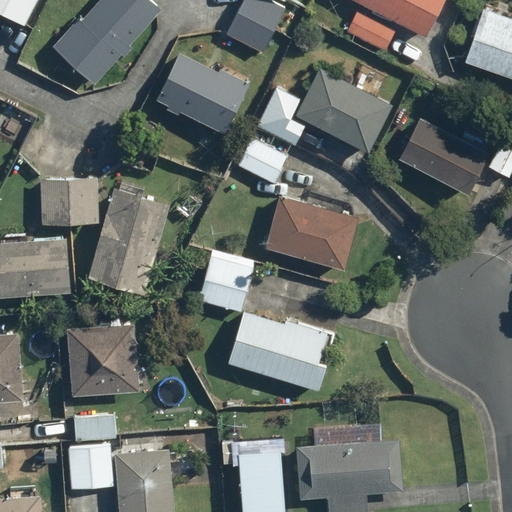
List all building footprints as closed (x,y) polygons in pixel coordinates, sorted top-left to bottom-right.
[(0,0),(0,14),(24,27),(37,0),(0,0)] [(93,84),(120,54),(124,57),(134,46),(130,42),(161,9),(152,0),(97,0),(81,19),(77,16),(51,45),(54,48),(93,84)] [(243,0),(227,34),(262,52),(285,6),(281,4),(283,0),(243,0)] [(356,0),(361,2),(346,30),(383,50),(398,22),(425,37),(444,0),(356,0)] [(473,37),(464,60),(511,77),(511,20),(511,13),(484,4),(479,20),(475,19),(469,35),(473,37)] [(156,98),(167,103),(165,107),(177,114),(179,110),(224,132),(249,82),(217,66),(216,69),(179,51),(156,98)] [(271,85),(251,124),(295,146),(307,121),(368,152),(391,104),(319,68),(303,100),(271,85)] [(400,142),(403,143),(396,159),(468,194),(482,164),(510,178),(511,172),(511,129),(500,124),(486,152),(416,118),(409,132),(406,131),(400,142)] [(287,155),(277,150),(279,145),(272,141),(269,146),(250,136),(236,163),(274,182),(287,155)] [(39,221),(99,221),(99,177),(39,177),(39,221)] [(170,203),(113,186),(87,276),(144,293),(170,203)] [(283,254),(283,251),(345,268),(359,216),(279,194),(264,249),(283,254)] [(65,237),(0,240),(0,295),(68,291),(65,237)] [(210,248),(197,297),(241,309),(254,259),(210,248)] [(244,311),(228,360),(318,390),(327,363),(317,360),(326,332),(281,317),(280,322),(244,311)] [(137,319),(69,322),(72,395),(140,392),(137,319)] [(17,332),(0,332),(0,403),(21,402),(17,332)] [(300,439),(301,498),(327,498),(326,511),(366,511),(367,494),(400,495),(401,441),(300,439)] [(114,486),(111,442),(67,445),(70,489),(114,486)] [(174,511),(171,446),(115,449),(117,511),(174,511)] [(37,511),(36,493),(0,495),(0,511),(37,511)]
